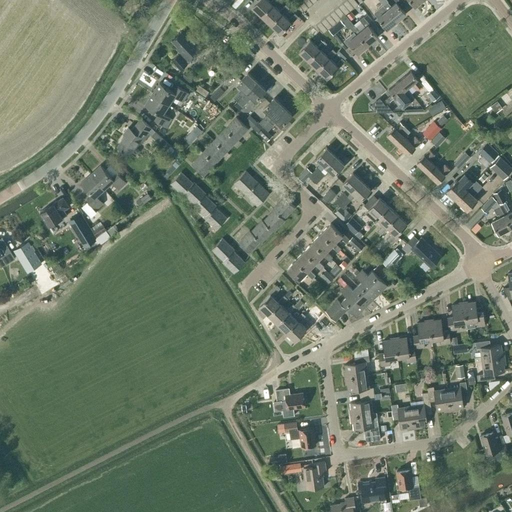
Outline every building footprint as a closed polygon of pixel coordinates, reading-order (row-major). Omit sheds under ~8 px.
[(257,0),(252,6),(262,16),(272,4),(273,5),(278,0),(271,0),(270,2),(267,0),(257,0)] [(299,0),(297,2),(304,11),(308,7),(302,0),(299,0)] [(347,0),(346,0),(342,3),(349,11),(354,8),(347,0)] [(385,0),(378,0),(383,5),(396,21),(405,13),(396,2),(391,6),(385,0)] [(345,15),(349,11),(342,3),(338,6),(345,15)] [(271,24),(281,13),(282,14),(288,8),(285,5),(279,11),(273,5),(272,4),(262,16),(271,24)] [(384,25),(387,29),(396,21),(383,5),(379,8),(378,9),(374,12),(374,14),(378,18),(373,21),(379,29),(384,25)] [(341,19),(345,15),(338,6),(334,10),(341,19)] [(341,19),(334,10),(329,14),(336,22),(341,19)] [(347,15),(351,20),(355,16),(352,12),(347,15)] [(281,13),(271,24),(280,33),(290,22),(291,23),(297,16),(294,13),(288,20),(282,14),(281,13)] [(332,26),(336,22),(329,14),(325,17),(332,26)] [(354,32),(343,41),(349,47),(351,45),(358,53),(368,44),(358,32),(359,31),(353,24),(346,15),(341,20),(349,29),(350,28),(354,32)] [(359,31),(358,32),(368,44),(378,36),(368,25),(369,24),(363,16),(360,19),(365,26),(359,31)] [(325,17),(320,21),(327,29),(332,26),(325,17)] [(323,33),(327,29),(320,21),(316,25),(323,33)] [(336,23),(328,29),(332,34),(340,27),(336,23)] [(180,31),(171,40),(177,46),(175,48),(187,60),(185,62),(178,54),(172,60),(180,69),(201,50),(188,36),(186,38),(180,31)] [(299,51),(308,60),(319,49),(320,50),(327,43),(324,40),(317,47),(310,39),(299,51)] [(349,54),(342,48),(341,47),(335,53),(339,57),(341,55),(344,59),(348,55),(349,54)] [(320,50),(319,49),(308,60),(318,69),(329,57),(330,58),(336,52),(332,49),(326,55),(320,50)] [(336,64),(330,58),(329,57),(318,69),(327,78),(337,67),(338,68),(345,61),(342,58),(336,64)] [(411,71),(399,80),(406,88),(411,84),(416,90),(422,86),(417,79),(411,71)] [(184,77),(189,82),(193,77),(188,72),(184,77)] [(234,97),(238,101),(256,81),(247,73),(237,83),(242,88),(234,97)] [(399,80),(388,89),(395,97),(394,98),(402,107),(414,98),(406,88),(399,80)] [(250,95),(255,100),(265,89),(256,81),(238,101),(243,105),(247,100),(246,99),(250,95)] [(159,82),(152,93),(169,104),(174,96),(183,101),(188,93),(176,85),(173,91),(159,82)] [(220,98),(229,88),(224,83),(215,93),(220,98)] [(208,91),(199,85),(196,90),(205,97),(208,91)] [(427,93),(433,101),(440,96),(433,88),(427,93)] [(497,101),(491,106),(496,113),(502,108),(503,110),(511,103),(511,99),(507,92),(496,100),(497,101)] [(152,93),(145,104),(158,113),(154,119),(165,127),(171,119),(163,113),(169,104),(152,93)] [(218,97),(214,93),(210,97),(214,101),(218,97)] [(283,106),(274,97),(263,108),(268,113),(265,116),(269,120),(272,117),(283,106)] [(379,97),(371,104),(376,111),(392,111),(387,104),(385,105),(379,97)] [(208,99),(203,107),(207,110),(212,103),(213,102),(208,99)] [(446,107),(442,100),(435,104),(439,111),(446,107)] [(238,112),(242,107),(237,103),(233,107),(238,112)] [(268,130),(276,121),(281,125),(291,114),(283,106),(272,117),(269,120),(264,126),(268,130)] [(444,115),(438,121),(442,124),(448,118),(444,115)] [(236,116),(225,128),(237,140),(248,128),(236,116)] [(259,122),(264,126),(269,120),(265,116),(259,122)] [(128,127),(123,133),(125,135),(118,145),(130,154),(140,139),(142,141),(148,133),(151,135),(155,131),(140,118),(131,130),(128,127)] [(428,127),(431,129),(425,134),(430,139),(441,128),(434,121),(428,127)] [(400,122),(395,127),(394,127),(387,134),(397,144),(405,136),(405,137),(410,131),(405,127),(400,122)] [(197,134),(201,130),(196,126),(193,130),(197,134)] [(263,127),(258,132),(267,141),(272,136),(263,127)] [(225,128),(214,140),(226,151),(237,140),(225,128)] [(431,141),(438,147),(446,138),(439,132),(431,141)] [(405,137),(405,136),(397,144),(408,154),(415,146),(420,140),(415,136),(410,142),(405,137)] [(214,140),(202,152),(215,163),(226,151),(214,140)] [(490,162),(499,152),(487,141),(478,151),(490,162)] [(309,174),(313,178),(335,156),(326,147),(316,158),(321,163),(313,171),(307,166),(298,176),(303,181),(309,174)] [(416,162),(427,172),(434,165),(429,160),(435,155),(429,150),(424,155),(416,162)] [(454,163),(459,168),(470,156),(465,151),(454,163)] [(215,163),(202,152),(191,163),(203,175),(215,163)] [(344,164),(335,156),(313,178),(317,182),(328,169),(334,174),(344,164)] [(511,167),(500,156),(490,167),(503,179),(511,170),(511,167)] [(439,170),(434,165),(427,172),(437,182),(445,174),(444,174),(449,168),(445,164),(439,170)] [(100,165),(91,173),(104,188),(112,181),(118,189),(126,182),(117,171),(111,177),(100,165)] [(233,183),(245,194),(257,182),(245,170),(233,183)] [(182,194),(184,192),(192,183),(181,171),(170,182),(182,194)] [(342,183),(351,191),(361,181),(352,172),(342,183)] [(96,195),(104,188),(91,173),(81,182),(92,194),(86,199),(95,209),(103,202),(96,195)] [(446,190),(456,200),(474,182),(469,178),(464,183),(465,184),(463,186),(456,180),(446,190)] [(184,192),(195,204),(205,194),(206,193),(194,181),(192,183),(184,192)] [(370,189),(361,181),(351,191),(348,194),(347,195),(339,203),(343,206),(354,194),(360,199),(370,189)] [(269,193),(257,182),(245,194),(257,205),(269,193)] [(474,182),(456,200),(466,210),(477,199),(470,193),(472,190),(474,192),(478,187),(474,182)] [(329,203),(337,194),(331,189),(330,190),(329,190),(322,197),(329,203)] [(493,193),(499,204),(506,200),(501,189),(493,193)] [(336,200),(339,203),(347,195),(348,194),(344,191),(336,200)] [(140,199),(143,204),(151,198),(147,193),(140,199)] [(205,194),(195,204),(194,205),(205,216),(215,206),(216,205),(205,194)] [(272,208),(274,209),(284,218),(295,207),(284,196),(272,208)] [(67,215),(64,209),(68,206),(63,197),(40,211),(49,226),(67,215)] [(372,225),(378,219),(377,218),(388,206),(379,197),(368,209),(375,216),(369,222),(372,225)] [(481,208),(486,213),(492,207),(493,208),(499,205),(497,201),(493,197),(481,208)] [(499,205),(511,228),(511,226),(511,210),(508,212),(506,209),(508,208),(505,202),(499,205)] [(493,208),(496,214),(498,213),(500,216),(491,221),(498,234),(511,228),(499,205),(493,208)] [(215,206),(205,216),(204,217),(216,228),(226,217),(215,206)] [(377,218),(378,219),(384,224),(378,231),(381,234),(387,227),(386,226),(397,214),(388,206),(377,218)] [(335,213),(345,222),(351,214),(346,209),(344,210),(341,207),(335,213)] [(274,209),(262,221),(272,230),(273,231),(285,219),(284,218),(274,209)] [(71,220),(86,246),(95,240),(80,214),(71,220)] [(386,226),(387,227),(393,233),(387,239),(390,242),(397,236),(396,234),(406,223),(397,214),(386,226)] [(351,218),(345,225),(350,230),(356,223),(351,218)] [(272,230),(262,221),(261,220),(250,231),(260,241),(260,242),(261,242),(272,230)] [(330,223),(321,232),(333,243),(334,242),(340,236),(346,243),(349,239),(342,233),(341,234),(330,223)] [(103,224),(93,231),(97,236),(106,230),(103,224)] [(111,236),(118,231),(114,226),(107,231),(111,236)] [(260,241),(250,231),(249,230),(238,242),(249,253),(260,242),(260,241)] [(208,241),(213,236),(209,231),(204,236),(208,241)] [(334,242),(333,243),(321,232),(313,241),(324,252),(326,251),(331,245),(337,251),(341,248),(334,242)] [(411,248),(430,266),(440,255),(421,237),(418,240),(413,236),(403,247),(408,252),(411,248)] [(212,248),(223,259),(233,250),(234,249),(222,238),(212,248)] [(350,243),(359,252),(363,247),(354,239),(350,243)] [(42,262),(28,240),(15,248),(28,270),(42,262)] [(0,265),(1,266),(14,258),(4,241),(0,243),(0,265)] [(324,252),(313,241),(304,250),(316,261),(317,260),(322,254),(329,260),(331,258),(332,257),(326,251),(324,252)] [(223,259),(222,261),(234,272),(244,261),(233,250),(223,259)] [(296,259),(307,270),(309,269),(314,263),(320,269),(323,266),(317,260),(316,261),(304,250),(296,259)] [(398,260),(390,253),(382,262),(390,269),(398,260)] [(307,270),(296,259),(287,268),(298,279),(305,272),(312,278),(315,275),(309,269),(307,270)] [(342,269),(347,264),(343,260),(339,265),(342,269)] [(336,276),(342,270),(337,264),(331,270),(336,276)] [(374,269),(382,278),(387,273),(379,264),(374,269)] [(362,269),(359,272),(379,292),(387,284),(372,270),(367,274),(362,269)] [(361,281),(357,285),(371,300),(379,292),(359,272),(356,275),(361,281)] [(511,272),(507,273),(509,286),(503,287),(508,299),(511,297),(511,272)] [(329,273),(324,278),(328,283),(333,278),(329,273)] [(341,284),(344,287),(364,307),(371,300),(357,285),(352,290),(344,281),(341,284)] [(258,305),(268,314),(279,302),(278,301),(272,296),(280,288),(276,285),(268,293),(269,294),(258,305)] [(356,315),(364,307),(344,287),(340,290),(346,296),(341,300),(356,315)] [(288,311),(286,310),(281,304),(287,298),(284,295),(278,301),(279,302),(268,314),(277,323),(288,311)] [(299,309),(304,303),(300,299),(294,305),(296,307),(299,309)] [(325,310),(336,320),(347,309),(337,299),(325,310)] [(475,301),(463,303),(466,321),(473,320),(474,327),(485,325),(482,307),(476,308),(475,301)] [(285,331),(297,320),(295,318),(290,313),(296,307),(294,305),(293,303),(286,310),(288,311),(277,323),(285,331)] [(458,323),(466,321),(463,303),(451,305),(453,317),(447,317),(448,330),(459,329),(458,323)] [(320,315),(315,311),(310,316),(314,321),(320,315)] [(297,320),(285,331),(294,340),(306,329),(299,322),(305,315),(301,312),(295,318),(297,320)] [(450,343),(448,330),(443,331),(441,319),(429,321),(432,339),(439,338),(440,345),(450,343)] [(412,335),(414,348),(414,349),(424,347),(424,341),(432,339),(429,321),(417,322),(418,334),(412,335)] [(416,360),(414,349),(414,348),(408,348),(407,337),(394,339),(397,357),(405,356),(406,362),(416,360)] [(389,358),(397,357),(394,339),(382,340),(384,352),(378,353),(380,366),(390,364),(389,358)] [(475,362),(482,361),(504,358),(503,351),(501,351),(500,344),(487,346),(487,340),(475,341),(476,347),(480,347),(481,356),(474,357),(475,362)] [(452,345),(454,353),(468,351),(467,343),(452,345)] [(344,371),(344,378),(366,374),(365,362),(369,361),(368,355),(356,357),(357,362),(344,364),(345,371),(344,371)] [(505,364),(504,358),(482,361),(484,374),(479,374),(480,380),(492,378),(491,373),(504,371),(503,364),(505,364)] [(458,378),(465,377),(463,365),(456,366),(458,378)] [(361,389),(362,395),(373,393),(373,387),(368,388),(366,374),(344,378),(345,384),(347,384),(348,390),(361,389)] [(460,386),(447,388),(450,410),(457,409),(456,408),(463,407),(461,394),(467,393),(465,381),(459,382),(460,386)] [(427,387),(428,392),(429,399),(435,398),(437,410),(443,410),(443,411),(450,410),(447,388),(434,390),(433,386),(427,387)] [(286,400),(287,409),(304,406),(302,392),(289,394),(288,388),(275,389),(277,401),(286,400)] [(379,399),(391,399),(391,391),(379,391),(379,399)] [(423,404),(410,406),(414,428),(420,427),(420,425),(427,424),(425,411),(431,410),(429,399),(428,392),(422,392),(423,404)] [(349,409),(350,416),(372,412),(370,400),(374,399),(373,393),(362,395),(362,400),(350,402),(351,409),(349,409)] [(407,429),(414,428),(410,406),(397,408),(397,404),(390,404),(392,417),(398,416),(400,428),(407,427),(407,429)] [(511,411),(501,414),(507,433),(511,431),(511,411)] [(353,428),(366,427),(367,432),(368,441),(380,439),(379,432),(378,425),(374,426),(373,420),(378,419),(377,412),(372,413),(372,412),(350,416),(351,422),(352,422),(353,428)] [(312,427),(297,429),(295,421),(277,424),(278,432),(289,431),(290,439),(300,437),(301,447),(315,445),(312,427)] [(493,431),(480,435),(486,454),(498,450),(499,452),(507,449),(502,435),(495,438),(493,431)] [(305,464),(311,463),(311,465),(302,466),(306,489),(323,486),(321,471),(325,470),(324,457),(305,459),(305,464)] [(413,488),(412,486),(410,469),(396,471),(398,483),(396,484),(397,491),(398,492),(407,491),(409,499),(420,497),(419,487),(413,488)] [(359,492),(361,491),(363,501),(384,498),(383,489),(386,489),(384,476),(375,478),(375,480),(371,481),(371,480),(358,481),(359,492)] [(358,495),(353,496),(344,498),(345,502),(330,505),(330,511),(353,511),(353,510),(360,508),(358,495)]
